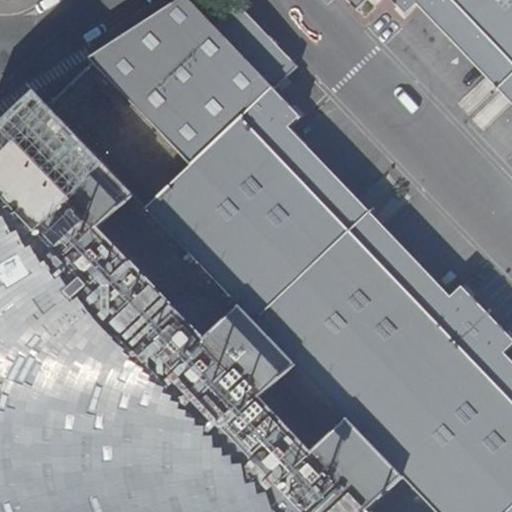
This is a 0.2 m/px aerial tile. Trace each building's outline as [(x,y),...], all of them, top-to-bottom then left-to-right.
[(96,63),(53,104),(142,198),(246,306),(354,419),(441,511),(511,511),(511,361),(506,355),(509,352),(500,341),(508,334),(471,297),(464,305),(455,296),(451,298),(292,133),(299,127),(288,116),(296,109),(277,88),(299,67),(241,6),(218,26),(191,0),(187,0),(95,60),(96,63)] [(511,0),(350,0),(359,9),(368,0),(394,0),(403,8),(410,2),(418,10),(422,8),(511,102),(511,0)] [(410,2),(403,8),(411,18),(418,10),(410,2)] [(0,511),(441,511),(354,419),(246,306),(142,198),(53,104),(43,95),(0,134),(0,511)] [(306,120),(296,109),(288,116),(299,127),(306,120)] [(464,288),(455,296),(464,305),(471,297),(464,288)] [(511,348),(511,337),(508,334),(500,341),(509,352),(511,348)]
